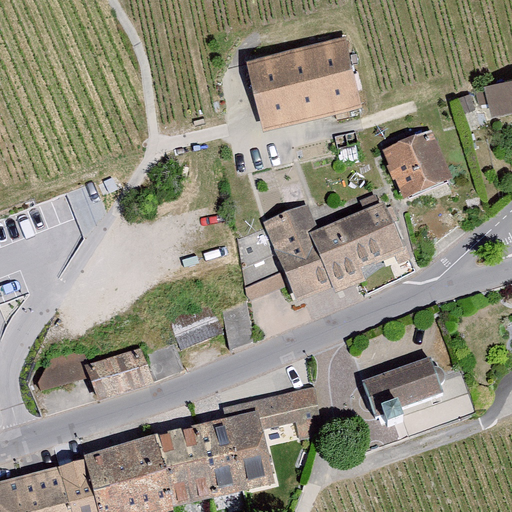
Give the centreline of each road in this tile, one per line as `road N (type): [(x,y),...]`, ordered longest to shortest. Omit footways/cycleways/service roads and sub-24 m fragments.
road 1 (tertiary): [(428,298),(0,441)]
road 2 (track): [(338,328),(319,481),(306,511)]
